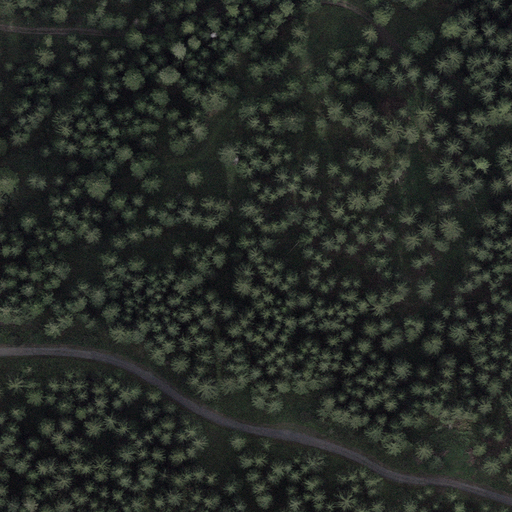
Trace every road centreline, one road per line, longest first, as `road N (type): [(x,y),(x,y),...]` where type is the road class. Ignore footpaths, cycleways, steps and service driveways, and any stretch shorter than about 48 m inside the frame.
road 1 (track): [(511,504),(474,489),(408,481),(291,434),(234,428),(99,353),(0,354)]
road 2 (track): [(0,29),(86,34),(321,0),(361,12),(385,41)]
road 3 (track): [(385,41),(427,109),(494,173)]
